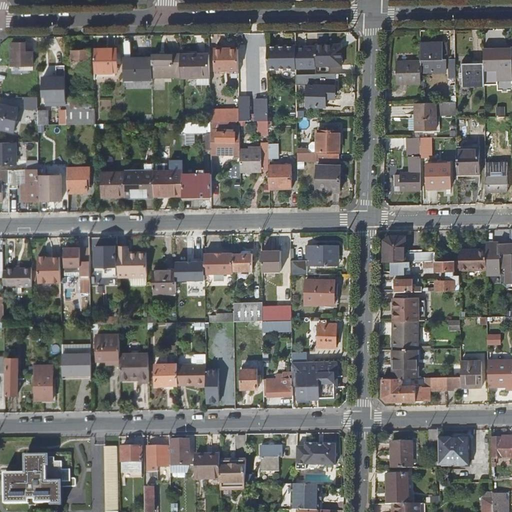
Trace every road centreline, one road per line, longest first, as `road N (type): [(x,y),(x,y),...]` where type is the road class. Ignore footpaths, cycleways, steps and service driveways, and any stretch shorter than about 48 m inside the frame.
road 1 (residential): [(0,223),(366,218)]
road 2 (residential): [(0,424),(362,420)]
road 3 (residential): [(366,218),(372,13)]
road 4 (residential): [(168,17),(372,13)]
road 5 (residential): [(362,420),(366,218)]
road 6 (residential): [(0,20),(168,17)]
road 7 (residential): [(362,420),(511,416)]
road 8 (residential): [(511,216),(366,218)]
road 9 (residential): [(372,13),(511,11)]
